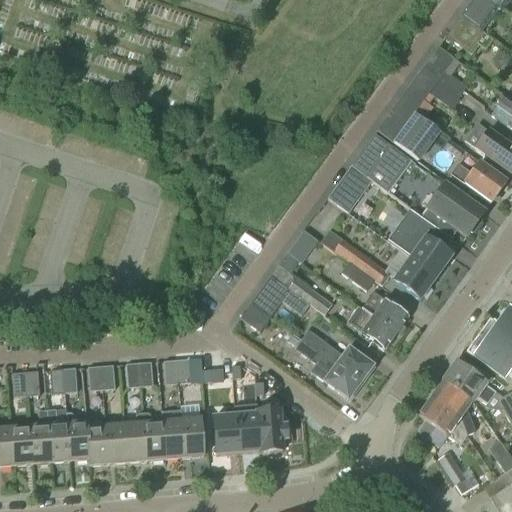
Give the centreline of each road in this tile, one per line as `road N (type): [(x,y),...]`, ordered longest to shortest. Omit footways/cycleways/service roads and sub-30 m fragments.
road 1 (unclassified): [(124,511),(309,493),(344,479),(365,456)]
road 2 (unclassified): [(365,456),(487,277)]
